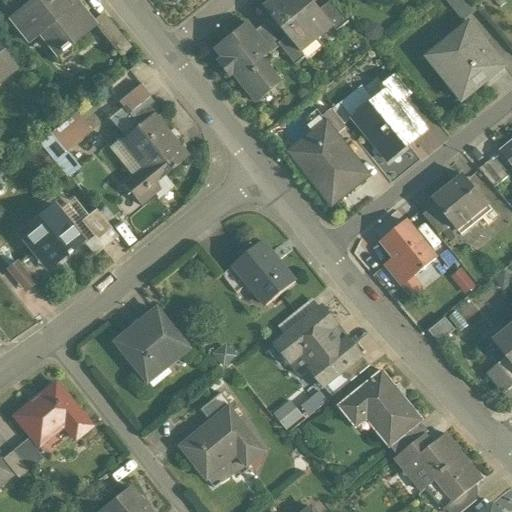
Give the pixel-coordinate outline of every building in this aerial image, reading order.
[(78,5),(73,0),(37,0),(10,22),(28,45),(47,30),(63,49),(66,52),(70,49),(94,29),(76,6),(78,5)] [(317,40),(284,0),(279,0),(267,10),(290,38),(301,52),(317,40)] [(320,13),(310,0),(284,0),(317,40),(332,28),(320,13)] [(446,0),(462,16),(473,5),(468,0),(446,0)] [(347,24),(330,5),(320,13),(332,28),(333,27),(337,32),(347,24)] [(131,49),(106,18),(95,26),(120,58),(131,49)] [(255,34),(248,24),(216,50),(258,103),(281,84),(262,60),(269,54),(271,53),(255,34)] [(470,24),(434,54),(458,83),(450,89),(462,103),(506,68),(470,24)] [(280,46),(264,27),(255,34),(271,53),(269,54),(271,56),(281,48),(280,46)] [(63,49),(50,33),(42,42),(61,64),(74,54),(70,49),(66,52),(62,55),(59,52),(63,49)] [(290,38),(280,46),(281,48),(295,66),(304,58),(300,53),(301,52),(290,38)] [(0,49),(0,81),(16,69),(0,49)] [(412,95),(396,77),(384,86),(389,93),(399,106),(400,106),(412,95)] [(399,106),(389,93),(355,119),(388,162),(423,135),(400,106),(399,106)] [(149,100),(133,113),(142,124),(152,117),(153,118),(160,112),(149,100)] [(346,128),(332,111),(321,119),(325,125),(327,123),(337,136),(346,128)] [(142,124),(120,142),(121,144),(126,140),(142,159),(137,163),(144,171),(124,188),(140,207),(160,191),(155,185),(188,159),(153,118),(152,117),(142,124)] [(337,136),(327,123),(325,125),(297,147),(326,186),(319,192),(331,207),(369,178),(368,176),(365,178),(342,149),(345,147),(337,136)] [(60,151),(49,138),(41,144),(71,181),(79,175),(66,159),(60,151)] [(60,151),(66,159),(80,148),(74,140),(60,151)] [(511,145),(501,154),(511,167),(511,145)] [(508,179),(492,161),(479,171),(495,189),(508,179)] [(465,178),(433,203),(436,207),(451,226),(447,230),(453,237),(457,233),(456,232),(488,207),(465,178)] [(83,244),(53,206),(33,222),(36,226),(23,236),(34,250),(32,252),(33,253),(38,249),(54,268),(67,257),(68,259),(71,256),(70,255),(83,244)] [(451,226),(436,207),(424,217),(439,236),(447,230),(451,226)] [(96,212),(81,223),(97,243),(111,231),(96,212)] [(436,261),(407,225),(383,244),(396,260),(413,280),(424,271),(425,272),(426,271),(425,270),(436,261)] [(263,244),(234,267),(249,286),(267,308),(296,284),(263,244)] [(396,260),(387,267),(403,287),(413,280),(396,260)] [(249,286),(234,267),(222,277),(237,296),(249,286)] [(8,281),(20,296),(28,289),(16,274),(8,281)] [(295,316),(302,325),(321,310),(314,301),(295,316)] [(302,325),(279,344),(295,362),(317,344),(327,357),(311,369),(326,388),(344,374),(363,358),(348,339),(343,344),(333,331),(338,327),(323,308),(321,310),(302,325)] [(155,311),(114,344),(142,379),(154,369),(158,374),(187,351),(155,311)] [(445,320),(429,333),(439,345),(455,332),(445,320)] [(511,330),(495,344),(507,359),(511,364),(511,330)] [(363,358),(344,374),(351,383),(370,368),(363,358)] [(511,364),(507,359),(500,366),(511,379),(511,364)] [(511,389),(511,379),(500,366),(487,376),(504,396),(511,389)] [(383,373),(340,408),(355,427),(368,417),(392,446),(390,448),(391,449),(422,424),(423,423),(404,399),(404,400),(394,388),(395,388),(383,373)] [(55,385),(14,418),(38,448),(63,428),(74,442),(90,429),(55,385)] [(231,408),(220,394),(200,412),(209,423),(227,409),(228,410),(231,408)] [(273,413),(285,430),(303,417),(291,400),(273,413)] [(209,423),(179,448),(203,478),(233,453),(245,468),(263,453),(228,410),(227,409),(209,423)] [(429,433),(422,424),(391,449),(398,458),(417,443),(429,433)] [(483,482),(446,436),(425,452),(408,466),(409,467),(427,490),(432,486),(450,508),(469,493),(483,482)] [(43,461),(27,441),(12,453),(28,472),(43,461)] [(398,458),(396,460),(405,471),(409,467),(408,466),(425,452),(417,443),(398,458)] [(28,472),(12,453),(2,461),(18,480),(28,472)] [(0,464),(0,486),(11,478),(0,464)] [(148,511),(129,489),(99,511),(148,511)] [(469,493),(450,508),(453,511),(464,511),(476,503),(469,493)]
